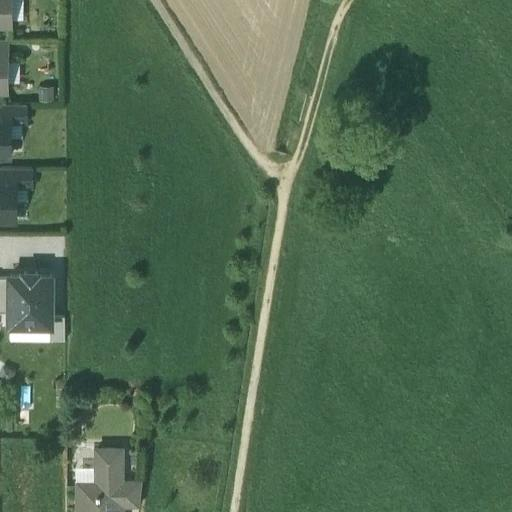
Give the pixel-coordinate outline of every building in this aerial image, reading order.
[(10,0),(0,0),(0,24),(11,24),(10,0)] [(0,108),(0,121),(9,122),(28,121),(28,108),(0,108)] [(0,121),(0,157),(10,157),(9,122),(0,121)] [(0,172),(0,184),(15,185),(33,185),(33,173),(0,172)] [(0,184),(0,225),(15,225),(15,185),(0,184)] [(10,313),(10,324),(50,325),(51,325),(51,317),(52,276),(38,276),(38,273),(23,272),(23,275),(11,275),(11,278),(10,313)] [(11,277),(0,277),(0,312),(10,313),(11,277)] [(50,341),(65,341),(65,316),(51,317),(51,325),(50,325),(50,341)] [(121,449),(96,449),(96,485),(120,485),(120,479),(122,479),(121,449)] [(122,479),(120,479),(120,485),(120,504),(122,504),(137,502),(139,475),(122,479)] [(96,485),(77,485),(77,511),(122,511),(122,504),(120,504),(120,485),(96,485)]
